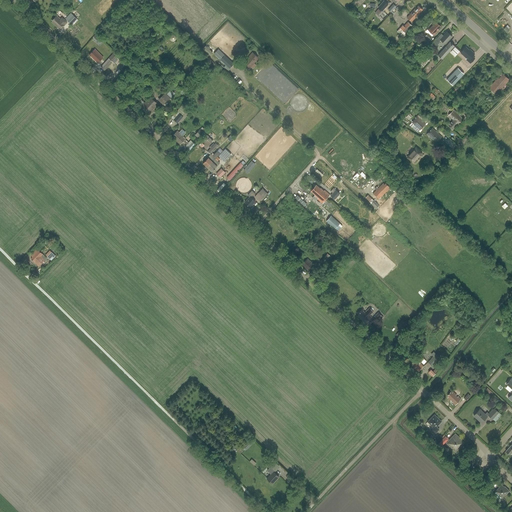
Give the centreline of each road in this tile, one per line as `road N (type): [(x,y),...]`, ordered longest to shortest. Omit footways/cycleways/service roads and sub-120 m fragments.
road 1 (unclassified): [(425,392),(7,0)]
road 2 (unclassified): [(0,251),(266,511)]
road 3 (unclassified): [(304,511),(425,392)]
